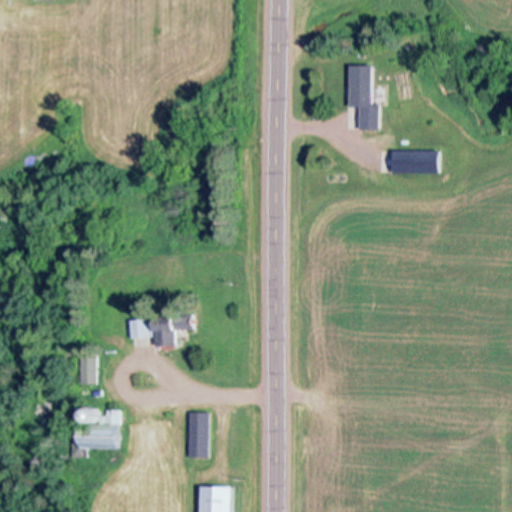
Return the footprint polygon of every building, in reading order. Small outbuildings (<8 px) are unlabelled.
[(366,128),(363,106),(355,107),(351,67),(374,64),(381,126),(366,128)] [(381,152),(381,175),(443,175),(443,152),(381,152)] [(135,333),(136,318),(160,320),(159,331),(179,333),(179,341),(169,340),(169,343),(160,343),(160,335),(135,333)] [(199,326),(184,331),(181,323),(196,318),(199,326)] [(100,355),(101,382),(86,382),(85,356),(100,355)] [(123,411),(123,448),(90,448),(90,453),(77,453),(77,424),(106,424),(106,411),(123,411)] [(194,457),(194,413),(212,413),(213,456),(194,457)] [(234,486),(233,511),(204,511),(205,485),(234,486)]
